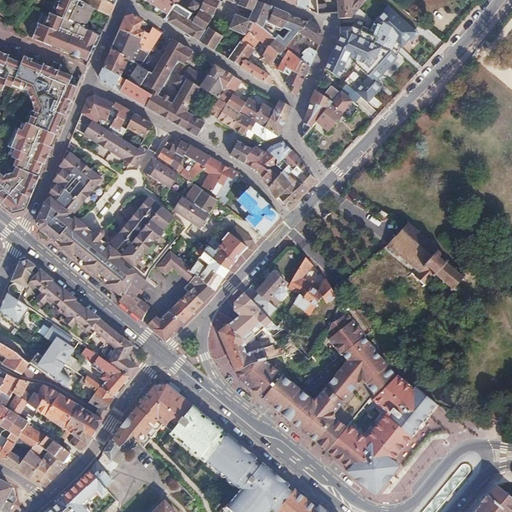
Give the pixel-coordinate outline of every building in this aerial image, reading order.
[(37,27),(32,37),(44,43),(45,41),(59,47),(67,51),(66,53),(76,58),(77,55),(88,60),(100,35),(94,31),(70,16),(78,0),(65,0),(64,0),(61,0),(58,7),(56,11),(53,10),(51,14),(47,24),(44,23),(42,22),(39,28),(37,27)] [(105,0),(78,0),(70,16),(94,31),(97,26),(92,23),(90,25),(86,22),(93,7),(110,16),(115,5),(105,0)] [(146,0),(168,15),(176,5),(168,0),(146,0)] [(287,0),(310,10),(309,0),(287,0)] [(351,0),(338,0),(340,12),(340,18),(353,17),(351,0)] [(204,1),(204,4),(214,12),(216,6),(204,1)] [(242,2),(241,4),(254,11),(256,6),(242,2)] [(254,11),(251,20),(254,21),(255,20),(256,20),(257,19),(258,16),(260,11),(263,8),(267,5),(263,3),(262,7),(256,6),(254,11)] [(190,14),(180,28),(201,41),(209,29),(211,31),(212,30),(207,26),(216,13),(214,12),(204,4),(202,11),(200,14),(197,11),(198,10),(198,8),(198,6),(198,4),(196,6),(193,11),(190,14)] [(168,15),(164,19),(180,28),(190,14),(188,13),(176,5),(168,15)] [(260,11),(258,16),(267,19),(274,8),(267,5),(263,8),(260,11)] [(274,8),(267,19),(269,20),(269,21),(283,28),(285,26),(291,30),(285,38),(280,35),(277,39),(276,38),(269,46),(281,55),(293,40),(299,31),(308,22),(274,8)] [(237,14),(231,28),(246,34),(247,30),(250,23),(261,28),(265,22),(257,19),(256,20),(255,20),(254,21),(251,20),(237,14)] [(125,18),(120,29),(141,39),(145,32),(140,29),(143,21),(132,15),(125,18)] [(265,22),(261,28),(276,38),(277,39),(280,35),(276,31),(277,28),(281,29),(283,28),(269,21),(269,20),(267,19),(265,22)] [(308,22),(299,31),(321,45),(324,38),(320,26),(310,20),(308,22)] [(250,23),(247,30),(260,40),(269,45),(269,46),(276,38),(261,28),(250,23)] [(120,29),(112,48),(128,60),(138,66),(148,53),(139,49),(142,43),(145,42),(150,45),(151,43),(154,44),(162,32),(153,27),(150,34),(145,32),(141,39),(120,29)] [(209,29),(201,41),(207,45),(215,33),(211,31),(209,29)] [(246,34),(242,39),(254,48),(260,40),(247,30),(246,34)] [(215,33),(207,45),(214,50),(222,37),(215,33)] [(172,38),(159,62),(171,70),(177,60),(185,47),(172,38)] [(236,47),(228,58),(241,66),(247,58),(254,48),(242,39),(236,47)] [(293,40),(281,55),(294,66),(289,74),(286,81),(290,83),(289,86),(294,96),(298,94),(318,51),(310,47),(306,49),(293,40)] [(45,41),(44,43),(59,49),(59,47),(45,41)] [(269,45),(262,58),(273,65),(281,55),(269,46),(269,45)] [(185,47),(177,60),(185,64),(193,51),(185,47)] [(112,48),(104,66),(120,77),(128,60),(112,48)] [(0,204),(2,201),(12,209),(12,214),(13,214),(24,212),(24,210),(22,206),(26,197),(30,198),(33,191),(29,189),(31,183),(35,184),(37,180),(39,176),(36,175),(41,163),(44,164),(51,147),(51,146),(49,145),(54,134),(56,135),(60,126),(57,125),(62,115),(65,116),(72,95),(77,84),(70,80),(72,75),(65,72),(64,75),(57,72),(58,69),(42,63),(41,65),(30,61),(31,58),(23,55),(21,60),(20,63),(7,57),(8,54),(0,50),(0,91),(0,92),(2,88),(10,92),(11,89),(22,93),(24,94),(31,112),(30,114),(24,128),(21,127),(18,134),(13,132),(10,131),(2,149),(5,150),(10,153),(7,159),(9,160),(9,161),(15,164),(13,168),(16,170),(13,176),(4,175),(2,177),(0,175),(0,204)] [(8,54),(7,57),(20,63),(21,60),(8,54)] [(281,55),(273,65),(289,74),(294,66),(281,55)] [(247,58),(241,66),(272,85),(275,80),(272,76),(263,70),(263,68),(247,58)] [(159,62),(152,75),(164,82),(171,70),(159,62)] [(204,78),(199,85),(201,87),(218,98),(219,98),(225,90),(234,77),(215,65),(206,79),(204,78)] [(104,66),(100,76),(102,83),(114,89),(117,83),(123,86),(126,80),(120,77),(104,66)] [(138,66),(129,82),(139,89),(141,86),(148,73),(138,66)] [(148,73),(141,86),(153,94),(156,96),(159,92),(159,91),(164,82),(152,75),(148,73)] [(177,84),(175,86),(176,89),(180,92),(189,97),(197,85),(182,76),(177,84)] [(322,77),(316,90),(333,101),(342,91),(322,77)] [(123,86),(120,92),(146,106),(153,94),(141,86),(139,89),(129,82),(126,80),(123,86)] [(275,80),(272,85),(278,89),(280,86),(275,80)] [(348,84),(342,91),(348,96),(353,100),(355,102),(361,96),(348,84)] [(197,85),(189,97),(191,99),(199,85),(197,85)] [(199,85),(191,99),(192,100),(193,100),(201,87),(199,85)] [(225,90),(219,98),(227,104),(240,112),(245,104),(225,90)] [(311,101),(303,126),(304,135),(318,119),(333,101),(316,90),(311,101)] [(341,114),(340,113),(342,110),(344,111),(353,100),(348,96),(342,91),(333,101),(318,119),(328,129),(341,114)] [(146,106),(159,113),(166,101),(161,98),(156,96),(153,94),(146,106)] [(163,94),(162,95),(166,100),(166,101),(171,105),(174,100),(163,94)] [(178,94),(174,100),(184,100),(188,108),(191,103),(188,100),(178,94)] [(88,99),(81,114),(92,120),(110,131),(119,112),(112,108),(114,103),(110,100),(107,101),(104,103),(102,101),(103,100),(94,96),(88,99)] [(218,98),(209,112),(210,113),(219,119),(227,104),(219,98),(218,98)] [(245,104),(240,112),(242,113),(255,122),(256,121),(267,128),(274,112),(263,104),(262,106),(250,99),(249,99),(248,100),(245,104)] [(174,100),(171,105),(179,110),(187,114),(189,111),(187,110),(188,108),(184,100),(174,100)] [(274,112),(267,128),(278,135),(292,107),(281,100),(279,102),(276,101),(274,105),(277,107),(274,112)] [(166,101),(159,113),(164,117),(167,112),(171,114),(173,107),(171,106),(171,105),(166,101)] [(119,112),(110,131),(117,136),(129,112),(114,103),(112,108),(119,112)] [(227,104),(219,119),(234,127),(242,113),(240,112),(227,104)] [(167,112),(164,117),(173,121),(179,110),(171,105),(171,106),(173,107),(171,114),(167,112)] [(179,110),(173,121),(197,135),(200,130),(203,123),(187,114),(179,110)] [(189,111),(187,114),(203,123),(204,121),(189,111)] [(27,113),(21,127),(24,128),(30,114),(27,113)] [(242,113),(234,127),(246,135),(248,131),(255,122),(242,113)] [(134,114),(127,127),(146,139),(154,126),(134,114)] [(77,121),(74,129),(136,167),(145,153),(140,149),(122,139),(117,136),(110,131),(92,120),(88,128),(77,121)] [(248,131),(246,135),(251,138),(255,133),(266,140),(278,135),(267,128),(256,121),(255,122),(248,131)] [(238,140),(233,149),(241,154),(247,146),(238,140)] [(178,148),(168,166),(174,170),(184,154),(197,162),(195,167),(194,166),(190,173),(188,171),(186,174),(182,172),(180,174),(195,183),(204,168),(211,158),(182,141),(178,148)] [(167,142),(156,159),(168,166),(178,148),(174,146),(170,152),(167,149),(170,144),(167,142)] [(271,147),(268,150),(281,161),(291,150),(284,142),(271,147)] [(247,146),(241,154),(247,157),(253,150),(247,146)] [(253,150),(247,157),(248,158),(257,163),(261,159),(266,152),(256,146),(253,150)] [(46,196),(34,226),(49,238),(68,254),(87,270),(104,283),(111,289),(122,298),(137,273),(146,280),(148,278),(148,277),(149,276),(153,267),(155,269),(158,272),(161,269),(166,273),(172,267),(190,282),(196,274),(191,270),(193,268),(171,251),(159,265),(158,265),(156,263),(185,227),(147,197),(108,246),(121,256),(118,259),(80,228),(73,228),(62,242),(57,238),(74,217),(71,215),(101,178),(65,149),(62,156),(64,158),(58,166),(55,173),(57,175),(52,182),(49,188),(51,190),(46,196)] [(233,149),(230,154),(245,163),(248,158),(247,157),(241,154),(233,149)] [(248,158),(245,163),(258,170),(271,186),(279,177),(273,171),(276,168),(279,170),(282,168),(279,164),(281,161),(268,150),(266,152),(261,159),(257,163),(248,158)] [(281,161),(279,164),(282,168),(285,172),(302,195),(317,180),(307,166),(292,150),(291,150),(281,161)] [(151,157),(143,170),(169,186),(178,172),(174,170),(168,166),(156,159),(151,157)] [(211,158),(204,168),(212,174),(206,185),(213,190),(218,180),(224,183),(228,175),(233,178),(237,172),(211,158)] [(219,193),(216,197),(219,199),(225,204),(229,199),(225,195),(234,180),(236,181),(241,176),(237,172),(233,178),(228,175),(224,183),(219,193)] [(271,186),(270,187),(277,198),(280,196),(289,208),(302,195),(285,172),(284,173),(283,172),(281,174),(282,175),(279,177),(271,186)] [(195,183),(186,196),(197,203),(208,212),(219,199),(216,197),(195,183)] [(251,186),(238,199),(243,204),(241,206),(246,211),(248,210),(250,211),(250,214),(245,220),(263,235),(280,219),(279,214),(251,186)] [(183,195),(174,209),(187,218),(197,203),(186,196),(183,195)] [(2,201),(0,204),(12,214),(12,209),(2,201)] [(197,203),(187,218),(198,226),(207,214),(208,212),(197,203)] [(395,237),(389,244),(399,253),(398,255),(400,256),(401,255),(421,271),(420,272),(420,273),(428,280),(433,275),(434,276),(436,273),(443,280),(442,282),(443,283),(445,281),(452,287),(450,289),(452,291),(453,289),(456,291),(458,289),(455,287),(462,278),(465,280),(466,278),(464,276),(466,274),(463,272),(462,274),(455,269),(457,267),(455,265),(453,267),(446,261),(448,259),(446,258),(444,260),(439,255),(441,254),(441,252),(439,250),(440,249),(429,240),(431,238),(429,236),(427,238),(420,232),(422,229),(420,228),(418,230),(410,223),(409,220),(407,218),(406,223),(405,224),(406,225),(404,227),(397,235),(395,234),(393,236),(395,237)] [(238,227),(232,234),(247,247),(253,240),(238,227)] [(214,237),(211,242),(218,248),(236,261),(247,247),(232,234),(229,232),(224,238),(228,242),(225,245),(214,237)] [(209,244),(204,252),(215,260),(229,270),(236,261),(218,248),(216,250),(209,244)] [(199,248),(195,253),(196,253),(201,256),(210,263),(209,264),(224,276),(229,270),(215,260),(204,252),(199,248)] [(294,277),(288,288),(296,290),(305,293),(296,304),(305,311),(310,315),(313,309),(315,305),(322,296),(326,302),(336,294),(333,290),(327,280),(324,276),(321,279),(323,281),(320,289),(317,292),(309,286),(312,283),(303,278),(313,265),(306,258),(294,277)] [(193,268),(191,270),(196,274),(216,290),(224,276),(209,264),(207,266),(199,259),(197,262),(193,268)] [(19,263),(11,282),(26,288),(30,281),(30,272),(33,268),(26,262),(19,263)] [(33,268),(30,272),(50,288),(53,284),(33,268)] [(11,282),(6,293),(29,308),(31,309),(39,299),(40,300),(50,288),(30,272),(30,281),(26,288),(11,282)] [(122,298),(119,302),(143,322),(147,311),(147,310),(148,306),(136,296),(146,280),(137,273),(122,298)] [(275,273),(258,292),(269,301),(274,294),(281,300),(288,293),(284,289),(288,285),(275,273)] [(418,275),(416,277),(424,286),(429,282),(428,280),(420,273),(418,275)] [(190,282),(185,289),(189,293),(192,290),(204,301),(216,290),(196,274),(190,282)] [(53,284),(50,288),(69,304),(72,300),(53,284)] [(39,299),(31,309),(46,320),(47,321),(62,303),(67,307),(69,304),(50,288),(40,300),(39,299)] [(189,293),(179,302),(192,314),(204,301),(192,290),(189,293)] [(290,295),(285,303),(292,308),(296,304),(305,293),(296,290),(290,295)] [(6,293),(0,309),(0,311),(19,323),(29,308),(6,293)] [(72,300),(69,304),(80,314),(84,309),(72,300)] [(179,302),(170,311),(185,321),(192,314),(179,302)] [(62,303),(47,321),(56,327),(57,327),(67,334),(80,314),(69,304),(67,307),(62,303)] [(237,371),(241,379),(294,424),(296,421),(299,424),(297,427),(315,441),(333,417),(333,412),(349,392),(347,391),(351,386),(354,386),(357,382),(364,382),(374,396),(392,377),(394,375),(363,336),(364,335),(347,313),(341,303),(332,321),(329,328),(326,333),(347,360),(316,398),(311,398),(263,360),(237,371)] [(84,309),(80,314),(94,325),(87,334),(90,337),(96,329),(95,328),(99,321),(84,309)] [(313,309),(310,315),(329,328),(332,321),(313,309)] [(157,317),(148,326),(166,341),(185,321),(170,311),(160,320),(157,317)] [(80,314),(67,334),(70,336),(74,331),(76,333),(78,330),(81,333),(83,331),(87,334),(94,325),(80,314)] [(46,320),(28,345),(38,353),(56,327),(47,321),(46,320)] [(90,337),(84,345),(87,347),(114,367),(121,358),(119,356),(122,351),(125,353),(131,346),(101,323),(96,329),(90,337)] [(377,324),(372,330),(376,335),(381,328),(377,324)] [(229,325),(220,332),(237,371),(263,360),(281,355),(285,354),(282,348),(276,350),(272,345),(265,348),(265,347),(247,353),(244,346),(245,346),(229,325)] [(60,371),(65,364),(70,356),(75,349),(80,343),(71,336),(70,336),(67,334),(57,327),(49,339),(56,344),(46,357),(39,352),(31,364),(53,379),(55,379),(68,387),(72,380),(60,371)] [(74,331),(70,336),(71,336),(80,343),(87,334),(83,331),(81,333),(78,330),(76,333),(74,331)] [(372,330),(366,337),(371,341),(376,335),(372,330)] [(87,334),(80,343),(84,345),(90,337),(87,334)] [(0,342),(0,351),(8,356),(3,365),(9,368),(21,374),(29,363),(16,352),(1,343),(0,342)] [(121,358),(114,367),(129,378),(137,367),(127,360),(133,348),(131,346),(125,353),(122,351),(119,356),(121,358)] [(298,346),(288,353),(290,355),(300,349),(298,346)] [(87,347),(82,353),(83,357),(93,364),(92,366),(103,374),(100,378),(105,382),(102,387),(114,397),(130,378),(129,378),(114,367),(87,347)] [(303,353),(296,360),(306,363),(309,359),(303,353)] [(70,356),(65,364),(78,372),(83,365),(70,356)] [(344,431),(326,451),(328,452),(348,469),(346,471),(377,496),(401,467),(394,461),(439,406),(399,373),(373,400),(387,414),(365,440),(349,424),(343,430),(344,431)] [(7,375),(0,390),(11,397),(12,394),(20,380),(7,375)] [(83,377),(80,382),(96,392),(90,400),(89,402),(98,408),(106,413),(114,397),(102,387),(87,377),(86,379),(83,377)] [(368,402),(374,396),(364,382),(357,382),(354,386),(351,386),(347,391),(349,392),(333,412),(333,417),(315,441),(326,451),(344,431),(343,430),(349,424),(368,402)] [(166,384),(155,387),(146,397),(127,420),(112,439),(120,448),(132,436),(139,443),(144,437),(160,420),(176,432),(173,436),(212,466),(212,467),(250,497),(238,511),(327,511),(320,506),(318,508),(314,505),(294,489),(272,471),(216,426),(200,412),(181,396),(170,388),(166,384)] [(43,399),(37,410),(65,429),(73,416),(80,406),(58,393),(52,403),(43,399)] [(0,404),(2,405),(6,408),(9,401),(0,395),(0,404)] [(16,397),(9,409),(10,410),(19,416),(29,422),(37,410),(16,397)] [(2,405),(0,407),(0,424),(0,425),(10,410),(9,409),(6,408),(2,405)] [(80,406),(73,416),(96,431),(103,420),(102,420),(96,415),(80,406)] [(98,408),(96,415),(102,420),(106,413),(98,408)] [(10,410),(0,425),(8,430),(9,431),(19,416),(10,410)] [(0,446),(0,460),(4,463),(11,452),(15,444),(22,432),(28,424),(29,422),(19,416),(9,431),(12,433),(8,441),(9,441),(4,449),(0,446)] [(73,416),(65,429),(67,431),(70,433),(75,436),(70,443),(78,451),(80,451),(81,451),(88,445),(96,431),(73,416)] [(28,424),(22,432),(36,442),(44,448),(46,450),(53,441),(47,436),(28,424)] [(22,432),(15,444),(19,447),(24,446),(26,447),(30,451),(36,442),(22,432)] [(0,436),(0,446),(4,449),(9,441),(8,441),(0,436)] [(112,439),(104,452),(111,461),(120,448),(112,439)] [(53,441),(46,450),(49,452),(64,463),(71,455),(53,441)] [(36,442),(30,451),(38,457),(44,448),(36,442)] [(29,453),(25,460),(32,465),(35,461),(40,465),(42,461),(38,457),(30,451),(29,453)] [(11,452),(4,463),(31,478),(38,468),(32,465),(25,460),(20,458),(11,452)] [(50,468),(38,483),(46,488),(67,466),(64,463),(49,452),(42,461),(50,468)] [(31,478),(31,479),(38,483),(50,468),(42,461),(40,465),(38,468),(31,478)] [(96,464),(90,472),(106,488),(112,482),(96,464)] [(0,509),(11,489),(11,488),(0,481),(0,509)] [(511,511),(511,498),(496,486),(474,511),(511,511)] [(11,489),(0,509),(0,510),(3,511),(9,511),(16,500),(14,491),(11,489)] [(174,511),(164,502),(153,511),(174,511)]
